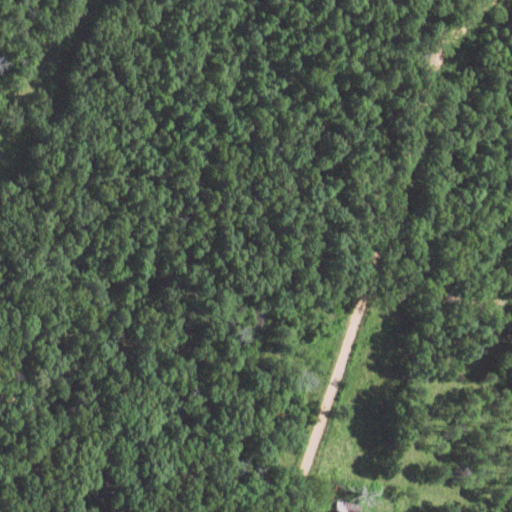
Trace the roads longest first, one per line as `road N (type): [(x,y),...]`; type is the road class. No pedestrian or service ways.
road 1 (residential): [(287,511),(442,63),(492,0)]
road 2 (residential): [(385,237),(511,238)]
